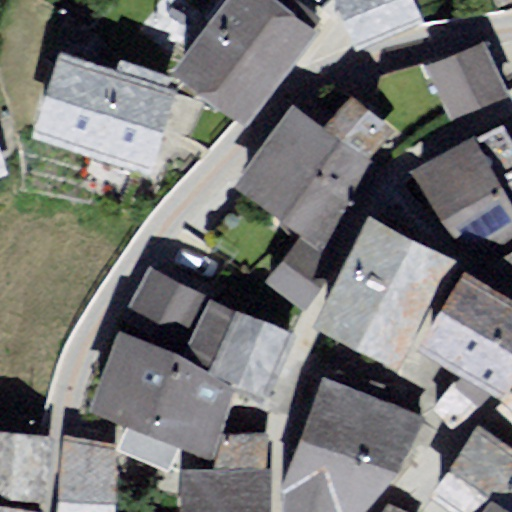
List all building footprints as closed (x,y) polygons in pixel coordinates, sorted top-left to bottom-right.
[(319,27),(282,0),(244,0),(193,69),(254,114),(319,27)] [(407,0),(349,0),(366,41),(416,21),(407,0)] [(491,53),(442,70),(458,113),(506,96),(491,53)] [(168,98),(74,64),(48,136),(142,169),(168,98)] [(383,183),(306,125),(260,186),(337,244),(383,183)] [(489,153),(428,180),(444,218),(506,192),(489,153)] [(459,266),(391,229),(336,330),(404,366),(459,266)] [(511,312),(474,290),(441,345),(511,386),(511,312)] [(230,393),(126,349),(101,406),(205,451),(230,393)] [(417,428),(332,395),(291,495),(292,511),(372,511),(394,486),(417,428)] [(45,444),(0,438),(0,440),(0,489),(38,495),(45,444)] [(511,511),(511,457),(488,441),(449,497),(471,511),(511,511)] [(112,511),(118,452),(77,448),(71,511),(112,511)] [(266,511),(267,488),(195,486),(194,511),(266,511)]
